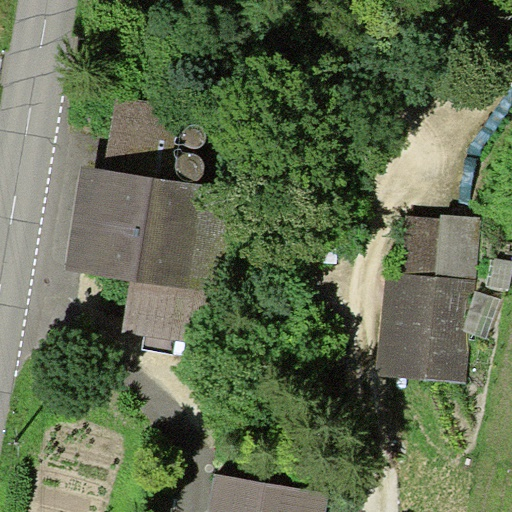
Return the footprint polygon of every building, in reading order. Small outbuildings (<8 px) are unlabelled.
[(213,107),(115,93),(105,169),(203,182),(213,107)] [(80,166),(66,269),(130,277),(123,331),(212,343),(233,186),(203,182),(105,169),(80,166)] [(407,214),(402,273),(477,280),(483,218),(442,214),(441,217),(407,214)] [(388,271),(378,375),(467,383),(477,280),(402,273),(388,271)] [(216,473),(209,511),(327,511),(330,493),(216,473)]
